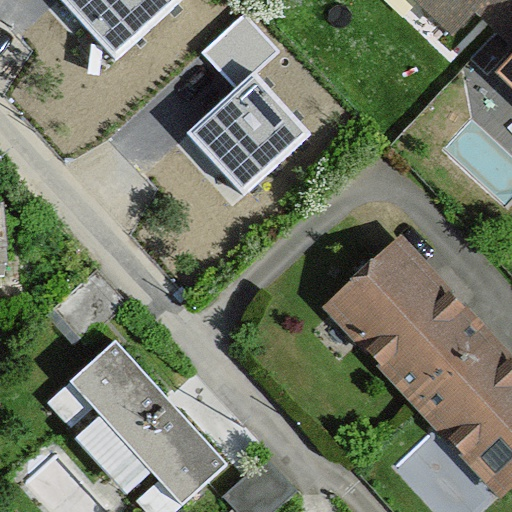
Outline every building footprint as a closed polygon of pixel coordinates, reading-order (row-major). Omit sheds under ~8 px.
[(178,0),(68,0),(119,55),(178,0)] [(433,0),(459,23),(475,6),(480,0),(433,0)] [(511,0),(480,0),(475,6),(501,31),(511,18),(511,0)] [(278,51),(246,16),(206,53),(238,87),(278,51)] [(511,18),(501,31),(511,41),(511,18)] [(307,135),(253,76),(192,132),(246,191),(307,135)] [(191,276),(228,244),(186,195),(148,227),(191,276)] [(3,206),(0,206),(0,276),(4,276),(9,260),(3,206)] [(403,247),(334,310),(418,400),(487,337),(450,297),(403,247)] [(86,345),(129,305),(99,271),(55,311),(86,345)] [(511,364),(487,337),(418,400),(501,491),(511,480),(511,364)] [(129,447),(174,407),(117,343),(72,383),(95,409),(129,447)] [(95,409),(72,383),(49,403),(72,430),(95,409)] [(227,466),(174,407),(129,447),(161,482),(183,506),(227,466)] [(236,511),(276,511),(299,493),(268,457),(223,498),(236,511)] [(176,511),(183,506),(161,482),(139,501),(148,511),(176,511)]
